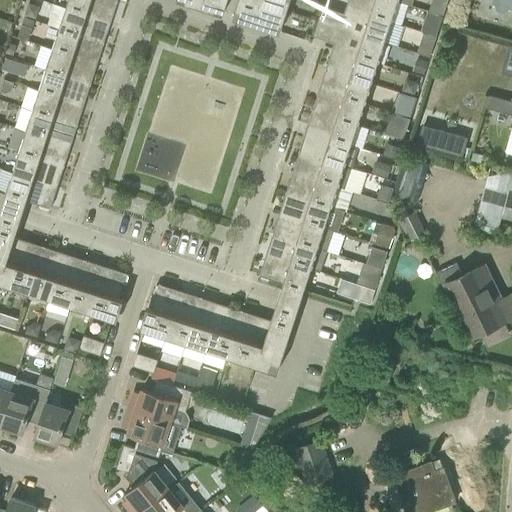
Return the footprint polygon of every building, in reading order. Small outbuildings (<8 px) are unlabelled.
[(118,3),(118,1),(113,0),(68,0),(66,7),(107,21),(109,15),(111,16),(115,2),(118,3)] [(182,0),(224,13),(228,0),(182,0)] [(280,32),(282,25),(287,11),(254,0),(238,0),(233,17),(280,32)] [(254,0),(287,11),(290,0),(254,0)] [(351,8),(391,21),(398,1),(394,0),(350,0),(350,2),(352,3),(351,8)] [(36,18),(40,7),(28,3),(25,15),(36,18)] [(349,14),(323,6),(318,21),(384,42),(391,21),(351,8),(349,14)] [(105,26),(107,21),(66,7),(60,28),(105,43),(105,41),(103,41),(107,27),(105,26)] [(436,36),(443,15),(429,11),(422,31),(436,36)] [(318,21),(314,35),(339,44),(337,49),(378,63),(384,42),(318,21)] [(23,24),(19,37),(29,40),(33,28),(23,24)] [(104,44),(105,43),(60,28),(53,49),(94,62),(95,56),(98,57),(102,43),(104,44)] [(14,56),(17,44),(9,42),(6,54),(14,56)] [(430,58),(433,47),(421,43),(417,53),(430,58)] [(94,62),(53,49),(46,69),(92,84),(92,83),(90,82),(94,68),(92,67),(94,62)] [(326,69),(371,83),(378,63),(337,49),(335,55),(333,54),(329,68),(326,67),(326,69)] [(424,74),(428,62),(417,58),(413,70),(424,74)] [(7,59),(3,70),(17,75),(21,63),(7,59)] [(91,85),(92,84),(46,69),(40,90),(80,103),(82,97),(84,98),(89,84),(91,85)] [(324,91),(365,104),(371,83),(326,69),(326,70),(328,70),(324,84),(326,85),(324,91)] [(5,79),(1,91),(7,93),(12,90),(14,82),(5,79)] [(415,94),(418,82),(406,79),(402,90),(415,94)] [(78,109),(80,103),(40,90),(33,110),(78,125),(79,124),(76,123),(81,109),(78,109)] [(313,110),(358,124),(365,104),(324,91),(322,96),(320,95),(315,109),(313,108),(313,110)] [(398,113),(409,117),(411,117),(413,113),(414,108),(417,97),(416,97),(405,93),(398,91),(391,111),(398,113)] [(511,102),(489,96),(486,108),(511,115),(511,102)] [(78,126),(78,125),(33,110),(26,131),(67,144),(69,138),(71,139),(76,125),(78,126)] [(351,145),(358,124),(313,110),(313,111),(315,111),(310,125),(313,126),(311,132),(351,145)] [(403,138),(409,119),(393,113),(387,132),(403,138)] [(468,136),(443,129),(440,129),(435,148),(437,149),(463,156),(464,155),(466,147),(468,136)] [(65,150),(67,144),(26,131),(20,151),(65,166),(65,165),(63,164),(67,150),(65,150)] [(344,165),(351,145),(311,132),(309,137),(307,137),(302,150),(300,150),(300,151),(344,165)] [(397,158),(401,147),(387,143),(384,153),(397,158)] [(472,148),(466,147),(464,155),(470,157),(472,148)] [(65,167),(65,166),(20,151),(13,172),(54,185),(56,179),(58,180),(62,166),(65,167)] [(344,165),(300,151),(299,152),(301,152),(297,166),(299,167),(297,173),(338,186),(345,188),(351,167),(344,165)] [(388,177),(392,165),(380,161),(376,173),(388,177)] [(49,207),(51,208),(52,206),(50,205),(54,191),(52,191),(54,185),(13,172),(1,209),(0,212),(0,281),(9,284),(23,244),(14,241),(16,236),(22,216),(27,200),(41,204),(41,207),(48,209),(49,207)] [(287,191),(286,192),(331,206),(338,186),(297,173),(296,178),(293,178),(289,191),(287,191)] [(511,178),(502,217),(504,217),(511,219),(511,178)] [(377,199),(389,203),(394,187),(382,183),(377,199)] [(325,227),(331,206),(286,192),(286,193),(288,194),(284,207),(286,208),(284,214),(325,227)] [(318,248),(325,227),(284,214),(282,220),(280,219),(276,233),(273,232),(273,233),(318,248)] [(394,226),(382,222),(375,243),(390,248),(395,230),(394,226)] [(271,255),(312,268),(318,248),(273,233),(273,234),(275,235),(271,248),(273,249),(271,255)] [(9,284),(30,291),(44,246),(43,246),(43,248),(29,243),(28,246),(23,244),(9,284)] [(44,246),(30,291),(51,298),(64,257),(58,255),(59,253),(45,249),(46,246),(44,246)] [(382,268),(388,251),(373,246),(367,263),(382,268)] [(249,362),(257,364),(278,371),(299,307),(312,268),(271,255),(269,261),(267,260),(263,274),(260,273),(260,275),(262,276),(261,278),(269,280),(270,278),(284,283),(278,300),(272,319),(270,324),(262,321),(249,362)] [(51,298),(71,304),(86,259),(85,259),(84,261),(70,257),(69,259),(64,257),(51,298)] [(71,304),(92,311),(105,270),(99,269),(100,266),(86,262),(87,260),(86,259),(71,304)] [(449,286),(472,336),(511,317),(511,293),(495,301),(479,267),(463,275),(457,263),(437,273),(444,288),(449,286)] [(378,275),(359,268),(355,280),(374,286),(378,275)] [(105,270),(92,311),(113,318),(118,319),(124,299),(120,297),(124,283),(126,283),(129,276),(127,275),(127,273),(126,272),(125,274),(111,270),(110,272),(105,270)] [(141,326),(167,335),(180,295),(174,293),(175,290),(161,286),(162,284),(160,283),(159,285),(157,285),(154,292),(157,293),(152,307),(147,306),(141,326)] [(356,284),(352,297),(377,305),(382,292),(356,284)] [(180,295),(167,335),(187,342),(202,297),(201,296),(200,299),(186,294),(185,296),(180,295)] [(202,297),(187,342),(208,348),(221,308),(215,306),(216,304),(202,299),(203,297),(202,297)] [(221,308),(208,348),(228,355),(243,310),(242,310),(241,312),(227,307),(226,310),(221,308)] [(249,362),(262,321),(256,319),(257,317),(243,312),(244,310),(243,310),(228,355),(249,362)] [(19,318),(8,315),(4,325),(16,329),(19,318)] [(38,337),(41,325),(41,324),(35,322),(28,325),(27,330),(26,333),(38,337)] [(57,343),(62,331),(56,329),(48,333),(46,339),(57,343)] [(101,354),(105,342),(84,335),(80,348),(101,354)] [(77,353),(81,340),(68,336),(64,349),(77,353)] [(159,359),(138,352),(134,365),(155,372),(159,359)] [(62,356),(60,365),(71,368),(73,359),(72,359),(62,356)] [(177,376),(192,381),(196,366),(181,361),(177,376)] [(202,366),(197,384),(213,389),(218,371),(202,366)] [(187,413),(186,411),(192,391),(157,380),(153,391),(143,388),(142,393),(135,391),(129,408),(171,422),(188,427),(190,419),(187,413)] [(0,424),(1,425),(12,390),(0,386),(0,424)] [(12,390),(1,425),(22,432),(21,435),(22,436),(27,420),(39,424),(46,402),(47,402),(49,396),(36,392),(34,398),(12,390)] [(84,407),(71,403),(69,409),(47,402),(46,402),(39,424),(35,436),(59,444),(63,431),(75,435),(84,407)] [(159,456),(171,422),(129,408),(123,426),(130,428),(128,433),(138,437),(135,448),(137,449),(159,456)] [(272,417),(251,411),(247,423),(265,429),(272,417)] [(295,447),(308,484),(335,475),(322,438),(295,447)] [(158,460),(136,453),(137,449),(135,448),(125,445),(117,468),(130,472),(129,472),(128,477),(134,485),(126,492),(130,496),(124,501),(132,511),(139,511),(169,488),(155,470),(158,460)] [(427,511),(456,502),(440,459),(395,475),(408,511),(427,511)] [(248,477),(220,469),(233,487),(248,477)] [(188,511),(169,488),(139,511),(188,511)] [(249,506),(253,511),(262,504),(255,496),(250,499),(249,506)] [(11,498),(7,510),(8,510),(6,511),(32,511),(35,505),(11,498)]
